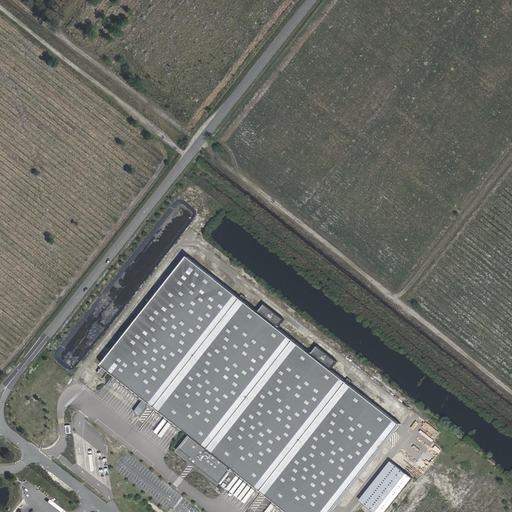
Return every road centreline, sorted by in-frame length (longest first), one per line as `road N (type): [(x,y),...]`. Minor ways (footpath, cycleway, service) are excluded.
road 1 (track): [(511,414),(0,6)]
road 2 (track): [(511,391),(15,0)]
road 3 (unclassified): [(9,383),(311,0)]
road 4 (track): [(396,299),(511,154)]
road 5 (unclassified): [(0,424),(110,511)]
